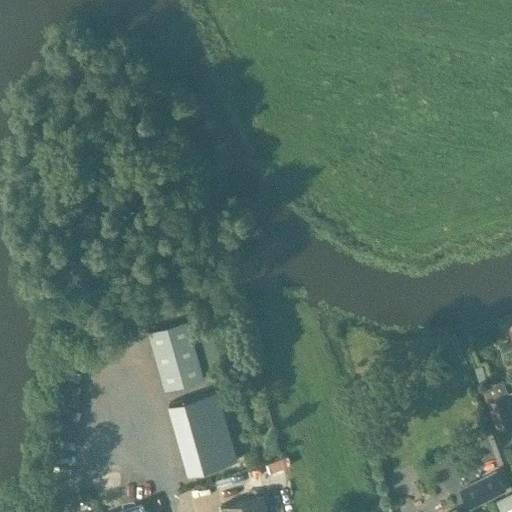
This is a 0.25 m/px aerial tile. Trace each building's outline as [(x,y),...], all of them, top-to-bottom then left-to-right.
[(148,328),(164,388),(204,378),(203,374),(220,370),(206,315),(190,319),(189,317),(148,328)] [(488,400),(500,396),(495,382),(482,386),(488,400)] [(188,473),(235,459),(215,389),(168,403),(188,473)] [(511,423),(511,414),(505,394),(488,400),(498,429),(511,423)] [(470,509),(507,490),(497,469),(460,488),(470,509)] [(268,511),(264,494),(254,497),(220,504),(221,511),(268,511)]
